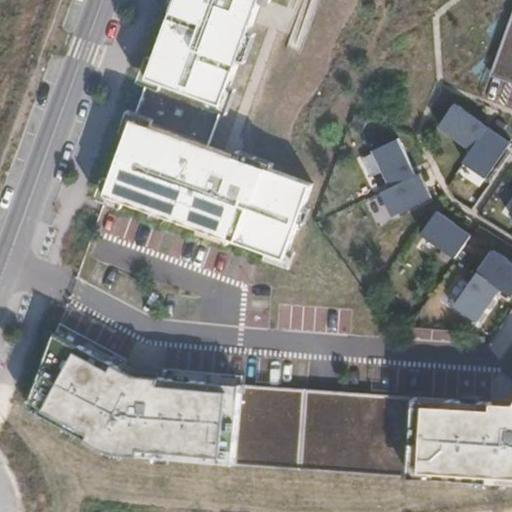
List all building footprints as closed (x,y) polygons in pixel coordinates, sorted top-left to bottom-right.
[(262,0),(178,0),(107,199),(286,263),(313,188),(208,151),(262,0)] [(511,17),(482,102),(511,112),(511,17)] [(454,108),(438,130),(472,153),(463,166),(486,182),(511,146),(454,108)] [(398,142),(373,154),(391,191),(382,195),(394,220),(432,202),(420,177),(416,179),(398,142)] [(511,166),(491,203),(511,214),(511,166)] [(437,215),(422,238),(456,262),(472,239),(437,215)] [(511,266),(494,254),(455,310),(478,325),(501,292),(511,299),(511,266)] [(137,381),(56,338),(51,353),(30,413),(86,443),(112,457),(274,469),(393,478),(482,484),(511,486),(511,414),(498,414),(499,406),(326,396),(219,388),(137,381)]
